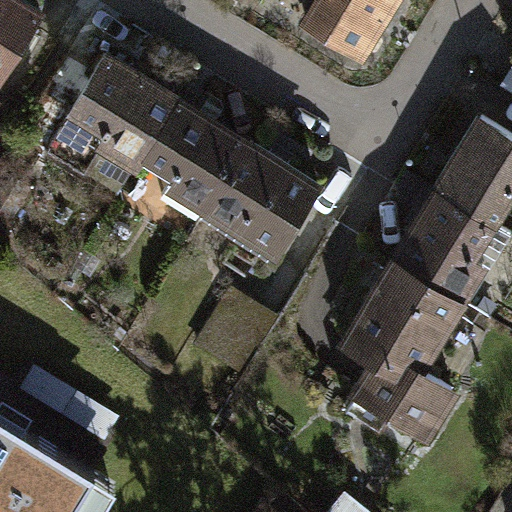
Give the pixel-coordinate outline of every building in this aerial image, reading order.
[(17,0),(0,0),(0,66),(35,11),(17,0)] [(388,0),(299,0),(285,24),(350,63),(388,0)] [(123,174),(171,95),(96,50),(56,116),(90,136),(82,149),(123,174)] [(243,139),(171,95),(123,174),(195,217),(243,139)] [(438,185),(493,220),(511,189),(511,131),(483,114),(438,185)] [(243,139),(195,217),(267,261),(315,183),(243,139)] [(472,254),(493,220),(438,185),(397,254),(463,296),(485,262),(472,254)] [(463,296),(397,254),(346,337),(377,358),(357,391),(424,432),(453,385),(422,366),(463,296)] [(276,314),(225,286),(194,341),(245,369),(276,314)] [(114,414),(30,361),(14,386),(98,440),(114,414)] [(92,511),(109,483),(0,418),(0,511),(92,511)] [(358,511),(338,495),(323,511),(358,511)]
